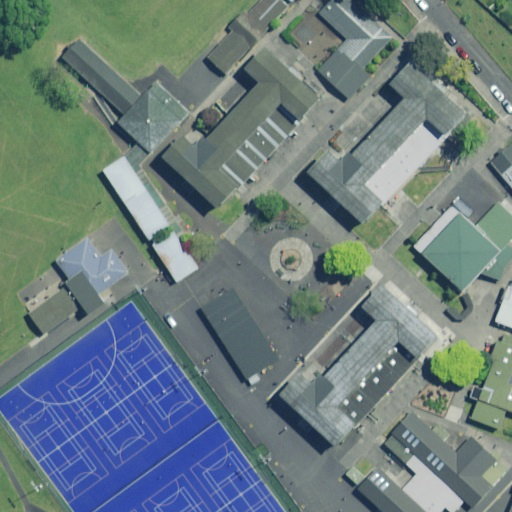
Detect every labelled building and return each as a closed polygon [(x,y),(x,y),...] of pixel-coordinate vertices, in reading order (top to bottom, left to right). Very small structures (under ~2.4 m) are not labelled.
[(206,56),(226,75),(291,7),(283,0),(260,0),(248,13),(243,9),(227,25),(232,29),(206,56)] [(315,66),(348,98),(370,75),(363,68),(393,37),(354,0),(330,0),(319,12),(344,36),(315,66)] [(118,118),(151,150),(190,110),(159,80),(146,93),(81,31),(63,50),(126,110),(118,118)] [(183,128),(158,153),(215,208),(325,96),(268,41),(242,67),(258,83),(199,144),(183,128)] [(327,144),(305,166),(362,221),(469,112),(412,57),(389,80),(405,96),(343,160),(327,144)] [(511,141),(490,160),(511,186),(511,141)] [(127,155),(102,171),(174,284),(200,268),(127,155)] [(451,206),(414,244),(462,290),(511,238),(511,214),(498,201),(473,227),(451,206)] [(103,256),(88,235),(54,260),(71,283),(29,314),(45,334),(83,306),(88,313),(105,301),(100,294),(128,272),(111,250),(103,256)] [(232,287),(196,310),(246,387),(282,364),(232,287)] [(294,375),(270,400),(327,455),(436,343),(379,288),(353,315),(369,330),(310,391),(294,375)] [(511,334),(499,330),(468,417),(503,429),(509,413),(511,413),(511,295),(502,322),(511,325),(511,385),(510,385),(511,379),(511,334)] [(413,408),(381,441),(413,471),(419,465),(426,472),(408,491),(429,511),(442,511),(447,507),(452,511),(454,511),(465,501),(471,506),(507,469),(472,434),(457,450),(413,408)] [(429,511),(408,491),(380,465),(358,488),(382,511),(429,511)] [(311,511),(321,505),(309,488),(295,498),(304,511),(311,511)]
